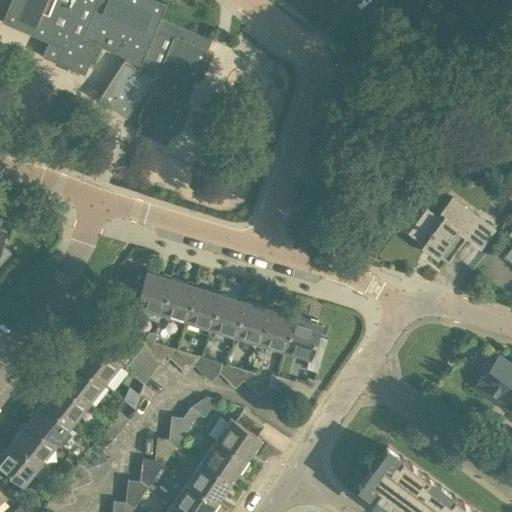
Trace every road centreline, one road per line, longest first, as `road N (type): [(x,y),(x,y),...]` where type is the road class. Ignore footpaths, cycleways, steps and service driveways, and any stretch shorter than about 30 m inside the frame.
road 1 (residential): [(258,248),(316,70),(307,47),(246,0)]
road 2 (residential): [(0,369),(79,247),(116,215)]
road 3 (residential): [(511,469),(361,364)]
road 4 (residential): [(410,288),(258,248)]
road 5 (residential): [(258,248),(157,216),(116,215)]
road 6 (residential): [(116,215),(79,183),(0,161)]
road 7 (residential): [(295,472),(361,364)]
